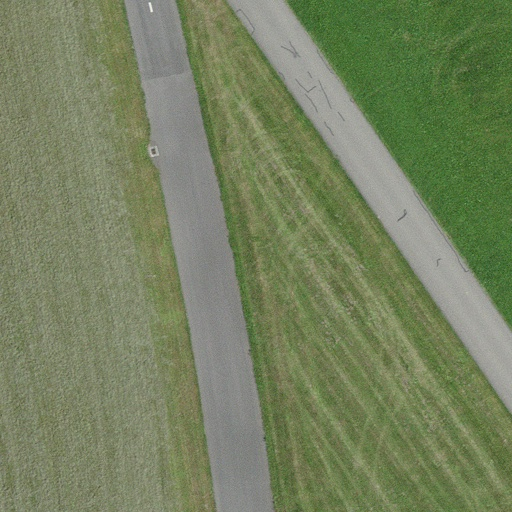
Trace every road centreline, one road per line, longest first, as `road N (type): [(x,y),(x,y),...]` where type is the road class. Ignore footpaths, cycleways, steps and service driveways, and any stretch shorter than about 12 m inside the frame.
road 1 (unclassified): [(146,0),(245,511)]
road 2 (tertiary): [(511,360),(255,0)]
